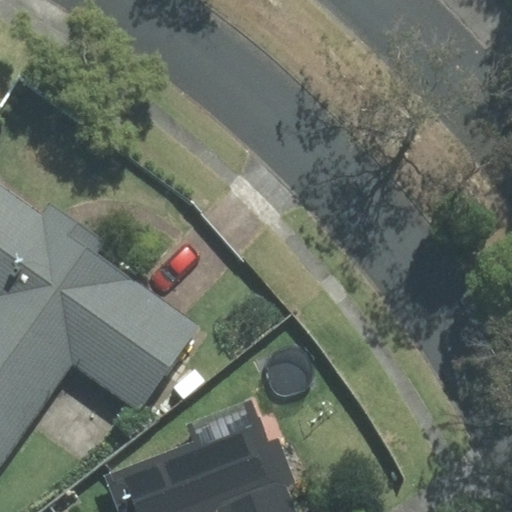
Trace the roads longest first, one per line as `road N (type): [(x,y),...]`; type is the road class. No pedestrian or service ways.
road 1 (tertiary): [(511,426),(461,330),(382,222),(303,139),(197,51),(114,0)]
road 2 (tertiary): [(384,0),(511,130)]
